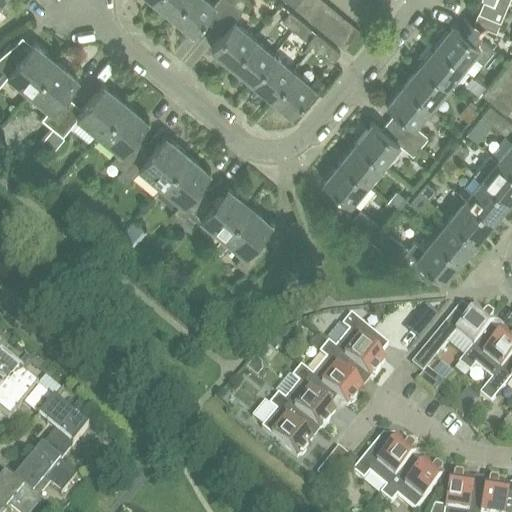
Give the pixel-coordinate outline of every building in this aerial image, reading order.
[(172,17),(185,0),(153,0),(153,1),(172,17)] [(210,0),(185,0),(172,17),(193,33),(216,5),(210,0)] [(235,0),(232,4),(241,11),(250,0),(235,0)] [(303,15),(315,0),(300,0),(295,8),(303,15)] [(311,22),(327,3),(323,0),(315,0),(303,15),(311,22)] [(509,0),(495,0),(494,5),(484,1),(475,24),(496,33),(505,11),(509,0)] [(320,28),(335,10),(327,3),(311,22),(320,28)] [(328,35),(343,17),(335,10),(320,28),(328,35)] [(293,30),(301,20),(291,12),(283,22),(293,30)] [(336,42),(351,23),(343,17),(328,35),(336,42)] [(301,20),(293,30),(304,39),(312,29),(301,20)] [(231,65),(254,37),(234,21),(211,49),(231,65)] [(351,23),(336,42),(344,49),(360,30),(351,23)] [(477,38),(474,42),(452,24),(436,44),(464,67),(473,56),(483,65),(494,51),(477,38)] [(341,53),(316,33),(309,43),(333,63),(341,53)] [(251,82),(274,54),(254,37),(231,65),(251,82)] [(29,93),(57,60),(35,42),(27,52),(16,43),(0,57),(0,86),(8,76),(29,93)] [(448,87),(464,67),(436,44),(419,64),(448,87)] [(271,98),(294,70),(274,54),(251,82),(271,98)] [(53,128),(74,102),(65,95),(79,78),(57,60),(29,93),(50,111),(43,120),(53,128)] [(432,106),(448,87),(419,64),(403,83),(432,106)] [(511,89),(511,74),(504,68),(497,77),(511,89)] [(294,70),(271,98),(290,114),(313,86),(294,70)] [(509,102),(511,98),(511,89),(497,77),(490,85),(509,102)] [(415,126),(432,106),(403,83),(387,103),(404,118),(397,127),(421,147),(428,137),(415,126)] [(99,135),(126,102),(104,84),(83,110),(74,102),(53,128),(63,137),(78,118),(99,135)] [(511,107),(511,103),(509,102),(490,85),(483,95),(507,114),(511,107)] [(122,170),(144,145),(135,137),(148,120),(126,102),(99,135),(120,152),(112,162),(122,170)] [(461,114),(470,122),(477,113),(468,105),(461,114)] [(507,136),(511,129),(511,124),(490,107),(482,116),(507,136)] [(421,147),(397,127),(389,136),(372,121),(355,141),(384,164),(400,145),(413,156),(421,147)] [(161,187),(189,154),(166,136),(153,152),(144,145),(122,170),(133,179),(141,169),(161,187)] [(511,140),(497,159),(511,171),(511,140)] [(367,184),(384,164),(355,141),(339,161),(367,184)] [(451,154),(460,162),(468,152),(459,144),(451,154)] [(185,222),(206,196),(197,188),(210,172),(189,154),(161,187),(182,203),(174,213),(185,222)] [(452,172),(460,162),(451,154),(443,164),(452,172)] [(509,201),(511,197),(511,171),(497,159),(492,156),(477,175),(481,178),(509,201)] [(351,204),(367,184),(339,161),(323,181),(351,204)] [(492,221),(509,201),(481,178),(471,191),(466,187),(460,194),(465,198),(492,221)] [(418,194),(427,202),(436,192),(426,185),(418,194)] [(223,238),(250,205),(228,187),(215,203),(206,196),(185,222),(195,230),(203,221),(223,238)] [(388,202),(397,210),(405,200),(396,193),(388,202)] [(419,212),(427,202),(418,194),(410,204),(419,212)] [(477,241),(492,221),(465,198),(449,218),(477,241)] [(227,247),(233,246),(244,255),(236,264),(247,273),(268,248),(258,240),(272,223),(250,205),(223,238),(213,250),(220,256),(227,247)] [(376,240),(384,230),(360,211),(353,221),(376,240)] [(460,260),(477,241),(449,218),(433,237),(460,260)] [(116,242),(127,251),(135,242),(143,232),(131,223),(123,233),(116,242)] [(384,230),(376,240),(401,260),(409,250),(384,230)] [(382,249),(365,236),(353,251),(370,265),(382,249)] [(444,281),(460,260),(433,237),(424,249),(416,242),(409,250),(401,260),(413,269),(420,261),(444,281)] [(249,285),(242,280),(234,291),(239,295),(249,285)] [(487,313),(485,314),(476,307),(471,312),(461,304),(425,348),(436,357),(456,334),(472,347),(477,342),(490,327),(490,328),(495,322),(492,320),(492,317),(487,313)] [(414,323),(424,331),(437,315),(427,307),(414,323)] [(380,356),(388,345),(351,315),(342,326),(349,332),(335,348),(335,349),(365,374),(364,374),(370,379),(372,376),(375,376),(379,371),(378,369),(385,360),(380,356)] [(499,335),(490,328),(490,327),(477,342),(472,347),(458,364),(469,373),(475,366),(492,380),(496,374),(497,375),(511,356),(511,336),(504,330),(499,335)] [(278,340),(272,344),(283,352),(287,347),(278,340)] [(335,349),(335,348),(328,342),(319,354),(326,359),(312,376),(337,398),(347,406),(349,403),(352,404),(356,399),(355,396),(362,388),(357,383),(364,374),(365,374),(335,349)] [(2,348),(0,349),(0,394),(20,370),(24,366),(2,348)] [(511,356),(497,375),(496,374),(492,380),(480,395),(491,404),(511,379),(511,380),(511,356)] [(256,359),(248,369),(258,377),(263,371),(262,364),(256,359)] [(312,376),(301,366),(292,377),(299,383),(285,400),(315,425),(314,426),(320,430),(322,427),(325,428),(329,423),(328,420),(335,411),(330,407),(337,398),(312,376)] [(417,380),(434,393),(443,383),(426,369),(417,380)] [(39,419),(55,399),(20,370),(0,394),(0,413),(9,422),(23,405),(39,419)] [(285,400),(278,394),(269,405),(276,411),(261,428),(297,458),(299,455),(302,455),(306,451),(305,448),(312,439),(307,435),(314,426),(315,425),(285,400)] [(60,462),(89,427),(55,399),(39,419),(54,431),(41,447),(60,462)] [(457,402),(452,408),(462,416),(467,410),(457,402)] [(409,444),(406,445),(398,437),(393,443),(383,434),(352,472),(363,481),(369,474),(386,488),(411,458),(412,458),(416,453),(413,451),(414,448),(409,444)] [(77,475),(60,462),(41,447),(14,480),(13,481),(40,503),(41,494),(50,483),(62,493),(77,475)] [(358,461),(352,456),(344,466),(351,471),(358,461)] [(421,466),(412,458),(411,458),(386,488),(380,495),(391,504),(397,497),(414,511),(444,476),(441,473),(441,471),(437,467),(434,467),(425,460),(421,466)] [(13,481),(14,480),(5,474),(0,480),(0,511),(3,511),(8,506),(15,511),(32,511),(40,503),(13,481)] [(474,480),(462,478),(461,476),(455,475),(453,477),(450,476),(444,510),(432,508),(430,511),(480,511),(485,489),(484,489),(473,487),(474,480)] [(509,486),(498,484),(497,481),(491,480),(489,483),(485,482),(484,489),(485,489),(480,511),(511,511),(511,493),(508,495),(509,486)]
